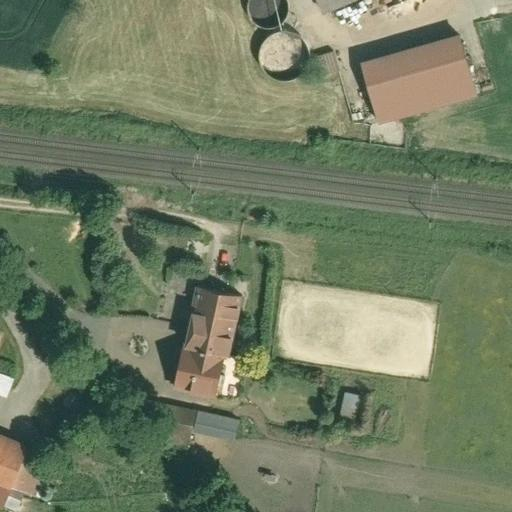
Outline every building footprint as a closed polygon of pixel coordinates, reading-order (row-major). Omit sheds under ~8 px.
[(287,0),(252,0),(251,3),(250,10),(252,18),(257,24),(263,27),(272,28),(280,26),(285,21),(289,14),(290,7),(287,0)] [(318,0),(323,12),(352,0),(318,0)] [(311,41),(304,32),(294,27),(285,26),(275,29),(267,36),(262,45),(261,55),(264,64),(270,72),(279,77),(289,78),(300,75),(307,69),(312,59),(313,50),(311,41)] [(465,35),(364,63),(381,124),(396,120),(481,97),(480,93),(465,35)] [(341,77),(335,51),(319,55),(325,81),(341,77)] [(248,284),(201,275),(188,333),(183,332),(173,378),(220,388),(229,342),(235,343),(248,284)] [(0,345),(9,324),(0,320),(0,345)] [(87,346),(72,361),(87,376),(102,361),(87,346)] [(21,368),(0,359),(0,383),(1,382),(13,387),(21,368)] [(366,385),(351,382),(347,397),(362,400),(366,385)] [(200,421),(204,400),(182,395),(175,430),(197,435),(200,421)] [(246,408),(204,400),(200,421),(242,430),(246,408)] [(34,430),(0,416),(0,496),(21,505),(30,483),(38,486),(54,447),(31,438),(34,430)]
